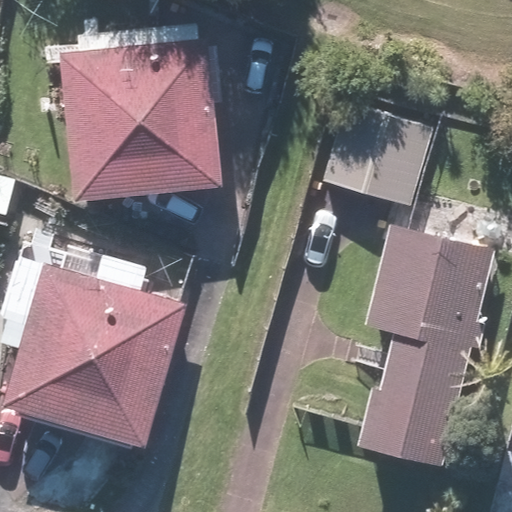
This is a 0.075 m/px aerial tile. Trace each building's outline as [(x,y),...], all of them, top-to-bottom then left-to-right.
[(191,34),(51,49),(67,206),(207,191),(191,34)] [(433,132),(332,105),(311,181),(412,208),(433,132)] [(469,358),(489,256),(381,235),(358,342),(371,345),(349,444),(429,462),(453,354),(469,358)] [(176,311),(30,267),(0,366),(0,407),(134,448),(176,311)] [(511,353),(506,381),(511,382),(511,400),(501,450),(511,452),(511,353)]
